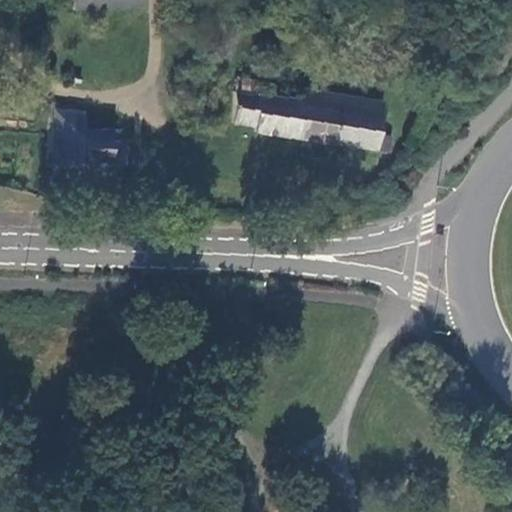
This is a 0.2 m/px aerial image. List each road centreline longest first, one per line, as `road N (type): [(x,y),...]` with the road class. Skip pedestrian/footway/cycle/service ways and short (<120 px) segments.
road 1 (tertiary): [(237,252),(417,291),(481,330)]
road 2 (tertiary): [(476,203),(425,226),(237,252)]
road 3 (tertiary): [(237,252),(0,246)]
road 4 (primary): [(476,203),(467,245),(481,330)]
